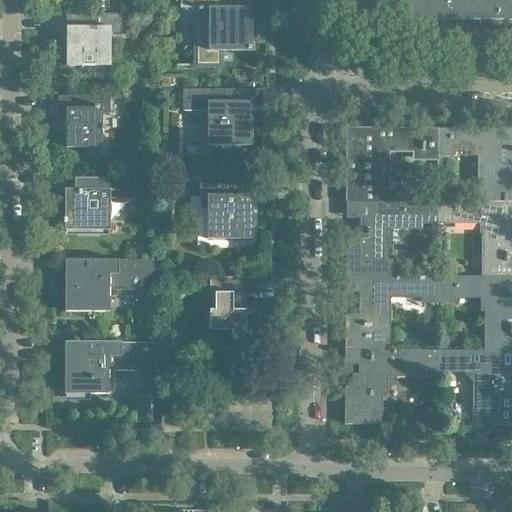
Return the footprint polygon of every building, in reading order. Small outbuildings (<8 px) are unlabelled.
[(252,52),(252,8),(238,8),(238,0),(198,0),(198,11),(202,11),(202,9),(208,9),(208,52),(252,52)] [(511,31),(511,0),(378,0),(378,20),(488,21),(488,31),(511,31)] [(110,67),(110,28),(122,28),(122,15),(82,15),(82,27),(66,27),(66,66),(110,67)] [(252,146),(252,112),(252,103),(263,103),(263,90),(222,90),(222,102),(208,102),(208,146),(252,146)] [(102,126),(102,114),(110,114),(110,97),(70,97),(70,109),(66,109),(66,148),(102,149),(102,131),(104,131),(104,126),(102,126)] [(389,202),(389,151),(436,151),(437,128),(346,128),(345,202),(367,202),(389,202)] [(511,202),(511,128),(437,128),(436,151),(436,161),(439,161),(439,157),(452,157),(452,151),(482,151),(482,186),(477,186),(477,203),(508,203),(511,202)] [(109,231),(109,192),(121,192),(121,179),(88,179),(88,191),(65,191),(65,219),(64,219),(64,224),(65,224),(65,231),(109,231)] [(251,240),(251,196),(240,196),(240,184),(200,184),(200,196),(209,196),(209,240),(251,240)] [(386,262),(386,222),(436,222),(436,224),(437,224),(437,203),(389,202),(367,202),(367,217),(360,217),(360,239),(345,239),(345,276),(391,276),(391,262),(386,262)] [(511,277),(511,217),(508,218),(508,203),(477,203),(437,203),(437,224),(438,224),(438,222),(481,223),(481,277),(508,277),(511,277)] [(437,262),(437,242),(429,242),(429,261),(437,262)] [(109,313),(109,289),(156,289),(156,261),(65,261),(65,289),(65,313),(109,313)] [(390,351),(390,297),(422,297),(422,304),(438,304),(438,297),(437,297),(437,277),(391,276),(345,276),(345,293),(359,293),(359,303),(359,315),(345,315),(345,351),(390,351)] [(511,351),(511,294),(508,294),(508,277),(481,277),(437,277),(437,297),(438,297),(484,297),(484,351),(504,351),(511,351)] [(246,319),(246,301),(246,293),(242,293),(242,278),(210,278),(210,298),(215,298),(215,310),(210,310),(210,331),(215,331),(215,350),(237,350),(237,341),(246,341),(246,336),(251,336),(251,319),(246,319)] [(108,395),(109,358),(156,358),(156,343),(106,343),(65,343),(65,371),(65,395),(108,395)] [(382,425),(382,398),(387,398),(387,373),(417,373),(417,378),(438,378),(438,371),(436,371),(436,351),(390,351),(345,351),(345,364),(358,364),(358,377),(352,377),(352,387),(345,387),(344,425),(382,425)] [(511,425),(511,381),(509,381),(509,366),(504,366),(504,351),(484,351),(436,351),(436,371),(438,371),(481,371),(481,425),(511,425)]
